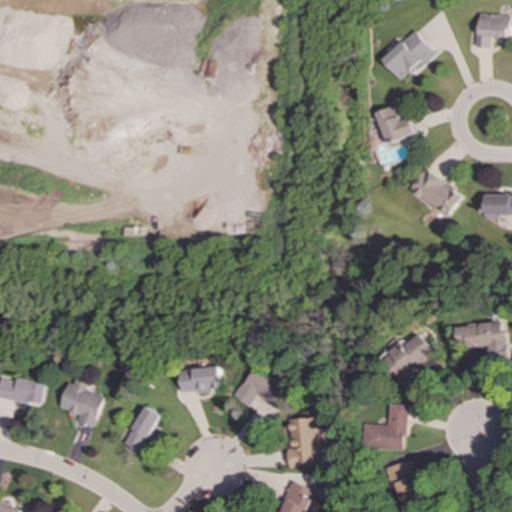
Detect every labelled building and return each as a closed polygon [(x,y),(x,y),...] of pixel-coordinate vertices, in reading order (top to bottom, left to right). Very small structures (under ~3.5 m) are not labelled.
[(511,15),(481,13),(478,47),(493,49),(494,38),(511,40),(511,15)] [(385,60),(404,81),(436,51),(416,30),(385,60)] [(380,112),(388,143),(418,135),(414,117),(403,120),(399,106),(380,112)] [(467,193),(425,169),(413,192),(454,215),(467,193)] [(511,195),(488,195),(487,217),(511,217),(511,195)] [(510,356),(509,323),(458,324),(459,348),(492,347),(492,357),(510,356)] [(417,367),(437,353),(423,333),(409,343),(407,339),(385,355),(411,392),(427,381),(417,367)] [(293,391),(259,366),(237,396),(251,407),(258,397),(278,412),(293,391)] [(184,392),(224,391),(223,368),(183,369),(184,392)] [(1,398),(45,406),(49,384),(4,377),(1,398)] [(89,391),(91,384),(72,379),(63,409),(82,415),(80,421),(98,427),(107,396),(89,391)] [(409,405),(391,404),(390,425),(368,424),(367,449),(407,450),(409,405)] [(141,453),(164,416),(149,406),(126,443),(141,453)] [(290,467),(321,466),(320,450),(327,449),(326,429),(318,429),(318,418),(291,419),(293,449),(289,449),(290,467)] [(389,467),(401,511),(409,511),(425,508),(413,461),(389,467)] [(309,511),(318,491),(296,482),(283,511),(309,511)]
